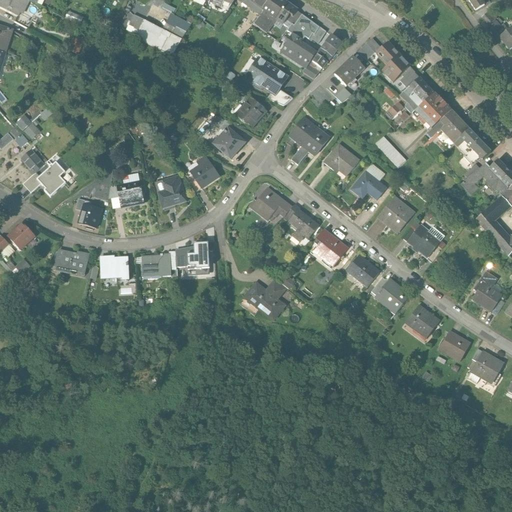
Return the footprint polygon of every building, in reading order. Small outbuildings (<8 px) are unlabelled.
[(22,0),(1,0),(0,3),(0,10),(16,19),(17,19),(19,14),(26,2),(22,0)] [(206,0),(205,2),(221,9),(224,3),(231,6),(233,4),(235,0),(206,0)] [(241,5),(242,4),(237,0),(235,0),(233,4),(239,9),(241,5)] [(241,5),(253,13),(261,3),(257,0),(244,0),(250,4),(247,7),(242,4),(241,5)] [(286,5),(279,0),(257,0),(261,3),(253,13),(259,18),(267,7),(279,16),(286,5)] [(467,0),(475,11),(484,6),(479,0),(467,0)] [(286,5),(279,16),(277,19),(276,21),(283,26),(285,22),(289,17),(292,19),(296,12),(286,5)] [(259,18),(253,26),(265,35),(276,21),(277,19),(279,16),(267,7),(259,18)] [(289,17),(285,22),(291,26),(291,25),(292,25),(294,27),(302,16),(296,12),(292,19),(289,17)] [(69,13),(67,20),(83,25),(85,17),(69,13)] [(32,21),(19,14),(17,19),(16,19),(13,24),(27,31),(32,21)] [(494,23),(486,15),(481,18),(487,24),(488,24),(496,34),(502,29),(495,22),(494,23)] [(172,36),(144,22),(139,32),(135,41),(153,48),(152,49),(172,57),(186,33),(191,26),(174,16),(168,26),(169,26),(175,29),(172,36)] [(319,29),(302,16),(294,27),(292,25),(287,33),(292,36),(302,42),(305,38),(309,41),(312,35),(314,37),(319,29)] [(139,19),(134,30),(139,32),(144,22),(139,19)] [(276,21),(272,26),(279,31),(282,27),(288,30),(291,26),(285,22),(283,26),(276,21)] [(12,32),(0,28),(0,52),(2,53),(5,42),(9,43),(12,32)] [(502,29),(496,34),(500,38),(508,32),(504,28),(502,29)] [(508,32),(500,38),(510,51),(511,49),(511,28),(508,32)] [(319,29),(314,37),(312,35),(309,41),(311,43),(313,41),(318,45),(325,33),(319,29)] [(302,42),(292,36),(285,46),(281,53),(306,69),(311,63),(316,55),(301,45),(302,42)] [(341,45),(331,37),(326,44),(337,51),(341,45)] [(382,51),(372,41),(366,46),(375,55),(375,54),(377,56),(382,51)] [(337,51),(326,44),(322,50),(332,57),(337,51)] [(382,51),(377,56),(388,69),(400,58),(388,45),(382,51)] [(375,55),(366,46),(357,54),(366,62),(375,55)] [(332,57),(322,50),(317,57),(327,63),(332,57)] [(327,63),(317,57),(312,64),(322,70),(327,63)] [(388,69),(383,73),(394,85),(402,77),(410,69),(400,58),(388,69)] [(258,59),(244,80),(259,90),(261,88),(271,95),(275,97),(279,91),(287,78),(258,59)] [(353,59),(347,64),(347,65),(342,70),(335,77),(346,89),(365,70),(353,59)] [(302,74),(313,80),(322,70),(312,64),(311,63),(306,69),(302,74)] [(410,69),(402,77),(404,79),(400,82),(408,90),(409,89),(420,79),(415,74),(410,69)] [(224,79),(231,83),(234,77),(228,73),(224,79)] [(420,79),(409,89),(412,93),(414,94),(416,96),(426,86),(420,79)] [(426,86),(416,96),(419,99),(422,103),(424,105),(435,95),(426,86)] [(250,93),(238,87),(235,93),(247,98),(250,93)] [(345,89),(336,97),(343,105),(352,96),(345,89)] [(292,100),(279,91),(275,97),(271,95),(267,100),(283,108),(292,100)] [(413,96),(407,104),(411,107),(413,104),(419,99),(416,96),(414,94),(413,96)] [(413,116),(418,122),(419,120),(427,127),(428,126),(447,108),(435,95),(424,105),(413,116)] [(259,107),(250,100),(235,117),(241,122),(242,121),(250,128),(259,117),(261,118),(266,112),(259,107)] [(370,116),(375,113),(370,105),(365,108),(370,116)] [(447,108),(428,126),(432,131),(451,113),(447,108)] [(403,111),(399,116),(405,124),(413,116),(406,109),(405,110),(403,111)] [(432,131),(428,134),(433,139),(439,134),(439,135),(443,131),(456,118),(451,113),(432,131)] [(24,133),(26,131),(34,140),(41,134),(26,116),(17,124),(24,133)] [(232,125),(218,118),(215,121),(226,131),(227,130),(232,125)] [(456,118),(443,131),(456,145),(470,132),(456,118)] [(303,120),(290,137),(303,147),(316,130),(303,120)] [(227,130),(226,131),(213,146),(230,161),(244,145),(227,130)] [(316,130),(303,147),(310,153),(316,158),(329,141),(316,130)] [(491,155),(470,132),(456,145),(454,147),(465,158),(463,159),(473,169),(481,161),(483,162),(491,155)] [(8,135),(0,142),(0,150),(1,152),(13,141),(8,135)] [(23,137),(17,142),(22,148),(28,143),(23,137)] [(406,163),(383,139),(375,147),(398,171),(406,163)] [(303,147),(291,161),(299,167),(310,153),(303,147)] [(339,147),(325,166),(338,176),(340,173),(347,179),(360,163),(339,147)] [(49,163),(36,148),(31,153),(44,167),(49,163)] [(31,153),(22,161),(35,175),(44,167),(31,153)] [(208,162),(190,174),(192,177),(201,190),(219,178),(208,162)] [(490,170),(483,177),(489,183),(486,186),(494,194),(496,191),(499,194),(500,193),(504,197),(509,193),(508,193),(511,188),(511,175),(498,162),(490,170)] [(56,164),(53,167),(52,166),(49,168),(50,170),(40,179),(37,182),(41,186),(46,191),(44,192),(51,199),(66,185),(60,179),(65,174),(56,164)] [(486,165),(477,173),(481,179),(483,177),(490,170),(486,165)] [(477,173),(469,181),(474,186),(482,179),(481,179),(477,173)] [(34,176),(23,186),(31,195),(41,186),(37,182),(40,179),(36,175),(35,176),(34,176)] [(366,175),(351,193),(359,199),(364,193),(377,203),(386,191),(366,175)] [(201,190),(192,177),(186,181),(195,194),(201,190)] [(177,179),(163,184),(166,193),(158,195),(164,211),(187,204),(181,186),(180,187),(177,179)] [(474,186),(469,181),(461,188),(471,199),(479,192),(474,186)] [(140,184),(117,188),(121,209),(122,209),(122,208),(143,204),(144,205),(140,184)] [(511,188),(508,193),(509,193),(504,197),(502,199),(510,209),(511,209),(511,188)] [(293,210),(267,190),(257,203),(277,219),(280,215),(285,219),(288,217),(293,210)] [(502,199),(486,213),(494,223),(510,209),(502,199)] [(415,216),(394,200),(378,221),(387,229),(389,226),(400,235),(415,216)] [(85,203),(78,201),(76,211),(82,213),(84,207),(85,203)] [(101,211),(84,207),(82,213),(79,226),(96,231),(96,230),(95,229),(98,219),(99,220),(101,211)] [(293,210),(288,217),(292,220),(299,212),(299,213),(300,212),(295,208),(293,210)] [(299,213),(299,212),(292,220),(288,226),(297,233),(293,238),(301,244),(305,239),(309,242),(319,229),(299,213)] [(494,223),(486,213),(476,222),(509,258),(511,255),(511,242),(510,240),(494,223)] [(23,226),(9,239),(21,252),(27,246),(26,245),(34,238),(35,239),(36,238),(23,226)] [(435,238),(422,227),(409,244),(416,249),(417,252),(420,254),(421,253),(424,255),(427,256),(431,259),(440,248),(443,244),(438,239),(438,238),(436,237),(435,238)] [(349,252),(325,232),(314,245),(319,249),(315,253),(336,269),(349,252)] [(0,238),(0,257),(10,248),(0,238)] [(198,254),(187,254),(188,271),(208,270),(207,256),(209,256),(208,247),(198,248),(198,254)] [(431,259),(430,261),(434,264),(445,251),(440,248),(431,259)] [(59,253),(55,269),(61,270),(65,255),(59,253)] [(78,258),(65,255),(61,270),(85,275),(89,258),(79,256),(78,258)] [(160,260),(142,261),(143,278),(170,277),(169,257),(160,258),(160,260)] [(380,276),(360,260),(348,275),(368,291),(380,276)] [(110,261),(100,262),(101,279),(122,278),(122,282),(129,281),(128,262),(110,263),(110,261)] [(21,275),(31,271),(28,263),(17,267),(21,275)] [(287,278),(282,285),(290,292),(296,285),(287,278)] [(286,292),(275,283),(271,288),(282,297),(286,292)] [(382,284),(372,296),(377,300),(387,287),(382,284)] [(410,300),(389,284),(387,287),(377,300),(397,316),(410,300)] [(502,298),(483,285),(473,300),(492,313),(500,301),(502,298)] [(271,288),(266,294),(256,286),(244,301),(273,324),(285,309),(277,302),(282,297),(271,288)] [(500,301),(492,313),(497,316),(505,304),(500,301)] [(425,313),(420,309),(406,327),(427,342),(440,325),(425,314),(425,313)] [(471,347),(450,336),(440,354),(461,365),(471,347)] [(483,355),(478,351),(472,361),(478,365),(483,355)] [(503,368),(489,361),(491,358),(483,355),(478,365),(472,376),(495,388),(499,380),(497,379),(503,368)]
